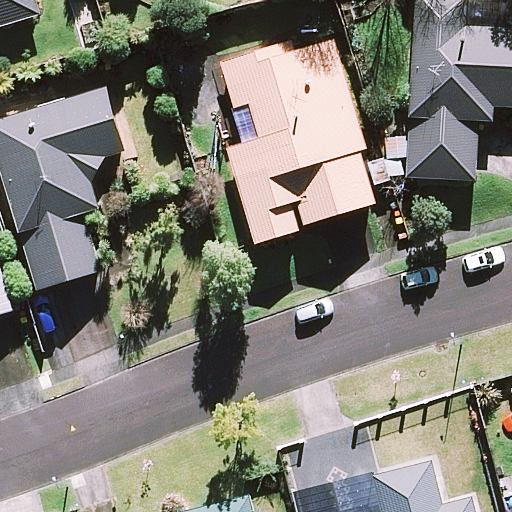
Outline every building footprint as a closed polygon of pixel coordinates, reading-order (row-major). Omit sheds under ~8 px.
[(0,0),(0,23),(43,10),(40,0),(0,0)] [(511,0),(416,0),(411,172),(479,175),(481,116),(495,117),(496,102),(511,102),(511,0)] [(307,223),(379,202),(368,163),(374,161),(338,37),(223,70),(244,143),(233,147),(245,188),(270,181),(273,189),(295,183),(307,223)] [(128,147),(109,81),(0,113),(0,148),(40,284),(103,266),(86,206),(102,202),(89,158),(128,147)] [(0,310),(15,307),(0,251),(0,310)] [(377,473),(386,507),(365,511),(493,511),(478,448),(377,473)] [(257,511),(254,496),(185,511),(184,511),(257,511)]
